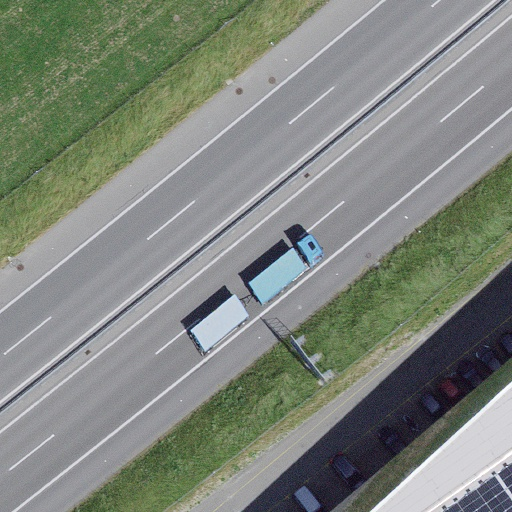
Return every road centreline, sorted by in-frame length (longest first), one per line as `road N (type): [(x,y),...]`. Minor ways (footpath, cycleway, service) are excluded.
road 1 (motorway): [(0,457),(282,239),(511,47)]
road 2 (motorway): [(29,511),(311,297),(511,129)]
road 3 (motorway): [(434,0),(0,352)]
